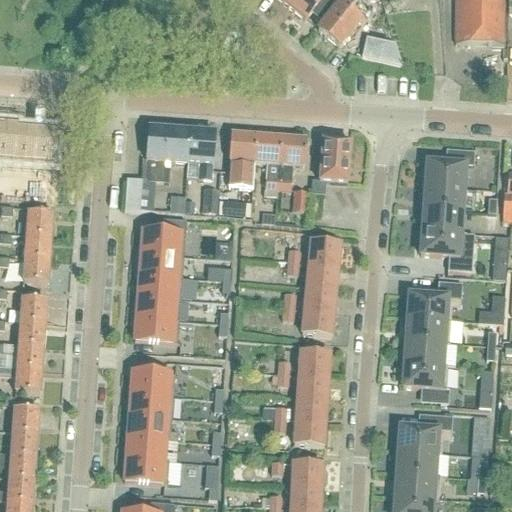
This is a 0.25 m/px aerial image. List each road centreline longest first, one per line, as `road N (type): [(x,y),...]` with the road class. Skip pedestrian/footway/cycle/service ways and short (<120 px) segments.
road 1 (residential): [(77,511),(105,111)]
road 2 (residential): [(356,511),(383,118)]
road 3 (residential): [(105,111),(128,100),(319,114)]
road 4 (residential): [(319,114),(320,89),(206,0)]
road 5 (residential): [(383,118),(511,128)]
